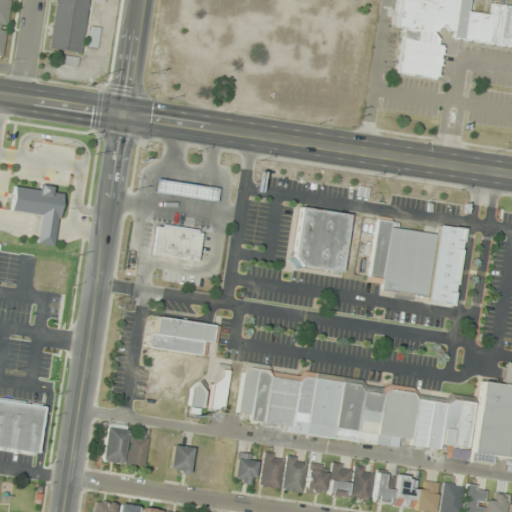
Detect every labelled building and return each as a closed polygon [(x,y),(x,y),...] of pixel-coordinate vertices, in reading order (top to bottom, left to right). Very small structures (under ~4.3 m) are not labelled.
[(0,0),(0,54),(3,55),(9,0),(0,0)] [(55,0),(49,48),(82,52),(88,0),(55,0)] [(511,46),(511,5),(490,3),(489,13),(467,10),(467,0),(398,0),(395,26),(403,27),(397,73),(436,78),(440,43),(436,43),(437,28),(452,30),(451,39),(511,46)] [(100,28),(91,26),(87,45),(96,47),(100,28)] [(213,202),(216,188),(155,177),(153,191),(213,202)] [(35,243),(54,245),(60,193),(51,192),(52,185),(38,184),(38,189),(13,186),(10,211),(39,215),(35,243)] [(348,213),(298,206),(290,265),(340,272),(348,213)] [(437,224),(435,233),(389,227),(390,220),(374,218),(366,281),(379,283),(378,289),(427,295),(426,301),(452,305),(463,227),(437,224)] [(198,261),(202,229),(155,223),(151,255),(198,261)] [(149,333),(148,347),(205,355),(206,343),(211,343),(213,324),(158,317),(156,334),(149,333)] [(511,457),(511,363),(504,363),(502,383),(479,381),(477,397),(449,394),(446,402),(415,399),(416,384),(241,368),(237,413),(250,414),(249,421),(271,423),(303,436),(388,444),(391,437),(399,438),(423,447),(438,448),(439,445),(453,446),(451,458),(468,459),(468,461),(491,463),(494,456),(511,457)] [(228,370),(215,367),(207,408),(220,410),(228,370)] [(188,413),(200,415),(207,383),(194,380),(188,413)] [(0,447),(36,452),(42,407),(0,401),(0,447)] [(100,461),(120,464),(126,429),(106,426),(100,461)] [(124,466),(144,468),(147,437),(127,435),(124,466)] [(192,448),(173,444),(168,470),(188,474),(192,448)] [(283,455),(263,453),(259,486),(279,488),(283,455)] [(235,482),(255,482),(255,454),(235,454),(235,482)] [(300,492),(306,459),(287,456),(282,489),(300,492)] [(326,464),(308,463),(306,493),(324,494),(326,464)] [(350,465),(331,463),(327,495),(346,497),(350,465)] [(369,467),(351,468),(352,501),(370,500),(369,467)] [(372,502),(433,511),(438,482),(418,479),(376,472),(372,502)] [(483,511),(484,485),(464,484),(463,511),(483,511)] [(93,511),(113,511),(114,502),(94,501),(93,511)] [(117,511),(135,511),(137,505),(118,503),(117,511)]
